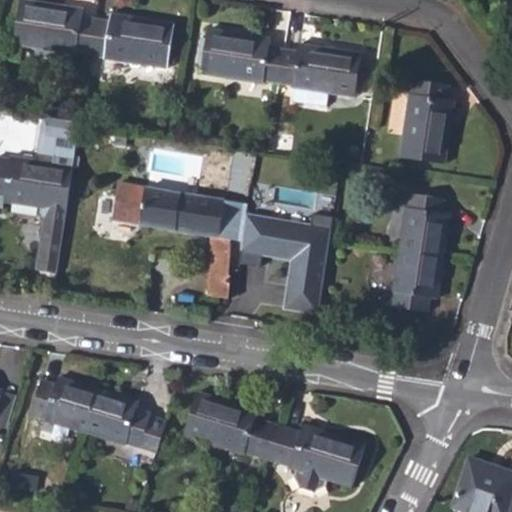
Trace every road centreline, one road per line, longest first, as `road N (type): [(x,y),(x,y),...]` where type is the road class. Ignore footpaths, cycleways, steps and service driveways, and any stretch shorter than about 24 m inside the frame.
road 1 (residential): [(0,318),(458,395)]
road 2 (residential): [(458,395),(511,220)]
road 3 (residential): [(511,101),(445,16),(395,0)]
road 4 (residential): [(458,395),(402,511)]
